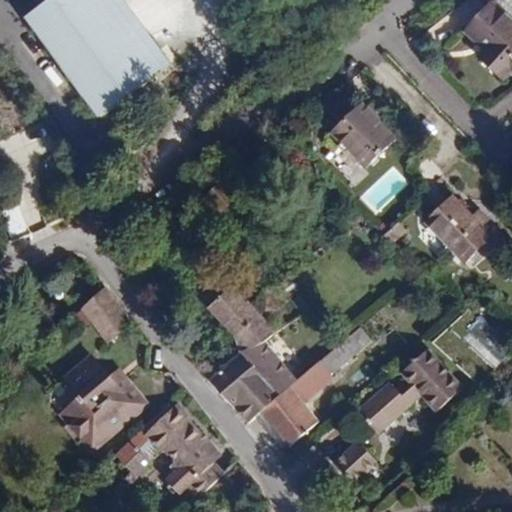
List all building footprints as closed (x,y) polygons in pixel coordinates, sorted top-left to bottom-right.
[(172,67),(122,0),(50,0),(28,16),(103,118),(172,67)] [(468,34),(486,51),(491,55),(484,63),(503,80),(511,70),(511,21),(494,5),(468,34)] [(479,59),(484,63),(491,55),(486,51),(479,59)] [(395,142),(379,125),(367,112),(362,106),(334,132),(366,168),(395,142)] [(370,110),(367,112),(379,125),(381,122),(370,110)] [(148,143),(138,130),(121,142),(130,156),(148,143)] [(229,178),(205,198),(219,214),(243,194),(229,178)] [(455,197),(426,223),(465,265),(493,238),(484,228),(491,222),(481,211),(474,217),(455,197)] [(33,234),(20,201),(1,209),(15,241),(33,234)] [(404,231),(398,224),(386,235),(393,242),(404,231)] [(265,343),(278,333),(272,327),(287,312),(267,291),(252,306),(222,275),(200,296),(212,308),(210,310),(238,337),(243,358),(265,343)] [(133,322),(107,288),(83,308),(99,329),(106,323),(116,336),(133,322)] [(116,336),(106,323),(99,329),(108,342),(116,336)] [(299,382),(262,414),(289,447),(319,422),(306,405),(335,381),(332,377),(373,341),(361,327),(299,382)] [(251,424),(262,414),(299,382),(265,343),(243,358),(235,365),(226,371),(212,381),(232,407),(234,405),(251,424)] [(465,389),(429,350),(403,373),(407,379),(396,389),(391,384),(358,412),(371,426),(373,424),(380,432),(395,419),(396,420),(422,396),(438,413),(465,389)] [(200,367),(212,381),(226,371),(214,356),(200,367)] [(94,452),(150,403),(128,377),(118,385),(112,378),(93,357),(67,380),(81,397),(62,414),(94,452)] [(118,385),(128,377),(122,370),(112,378),(118,385)] [(207,441),(178,405),(171,412),(166,408),(119,452),(128,463),(125,467),(134,477),(148,463),(146,460),(158,448),(163,453),(167,449),(183,466),(202,447),(207,441)] [(360,442),(335,464),(354,485),(379,464),(360,442)] [(207,493),(226,473),(202,447),(183,466),(181,469),(207,493)] [(128,463),(119,452),(115,456),(125,467),(128,463)]
